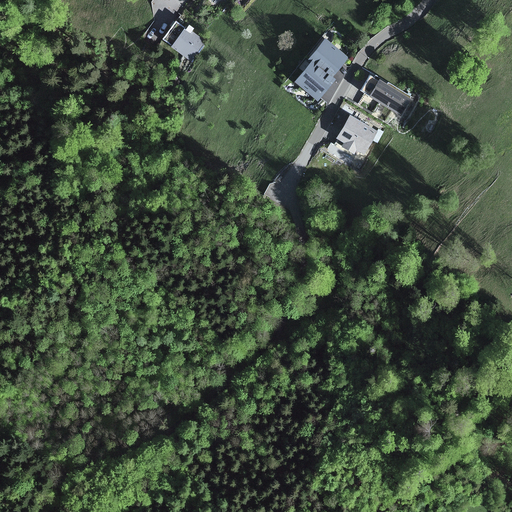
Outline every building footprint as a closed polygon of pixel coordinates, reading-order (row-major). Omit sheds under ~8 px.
[(183,27),(172,47),(195,60),(206,40),(183,27)] [(325,37),(309,58),(310,59),(335,77),(351,56),(325,37)] [(335,77),(310,59),(295,81),(322,100),(338,79),(335,77)] [(370,94),(369,96),(404,115),(413,98),(379,79),(378,80),(370,76),(362,89),(370,94)] [(351,115),(339,137),(348,142),(345,148),(356,154),(358,151),(365,155),(379,131),(351,115)]
